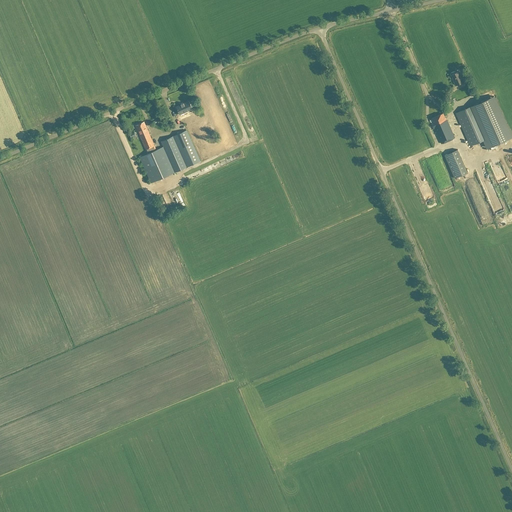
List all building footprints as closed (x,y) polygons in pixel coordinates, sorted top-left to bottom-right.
[(464,82),(459,72),(452,75),(454,80),(454,81),(456,85),(464,82)] [(511,135),(495,96),(481,102),(456,113),(470,146),(483,141),(486,149),(511,137),(511,135)] [(187,101),(175,107),(179,115),(191,110),(187,101)] [(443,113),(431,118),(433,123),(432,124),(434,129),(435,128),(441,143),(455,137),(446,118),(445,118),(443,113)] [(163,147),(156,150),(143,122),(134,126),(147,154),(139,157),(150,183),(200,161),(186,130),(161,142),(163,147)] [(467,170),(459,147),(446,151),(454,175),(467,170)] [(491,161),(494,171),(502,169),(499,159),(491,161)] [(478,209),(482,219),(490,216),(486,206),(478,209)]
